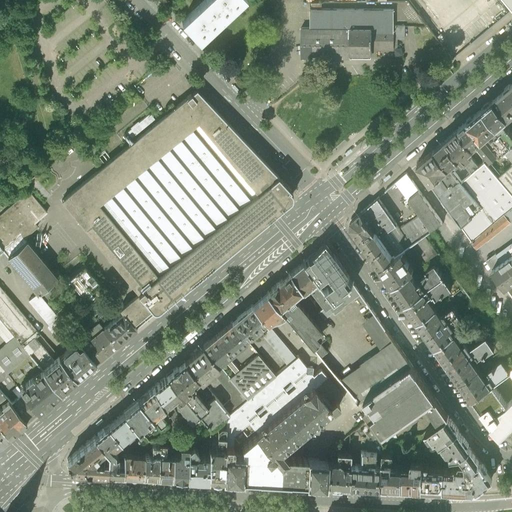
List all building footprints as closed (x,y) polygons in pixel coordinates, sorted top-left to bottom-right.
[(200,40),(223,18),(205,0),(203,0),(182,21),(200,40)] [(205,0),(223,18),(242,0),(205,0)] [(396,37),(396,36),(399,36),(399,38),(405,37),(404,25),(394,25),(394,9),(310,9),(310,28),(301,28),(301,58),(350,57),(350,54),(356,54),(356,56),(370,56),(370,54),(372,54),(371,48),(394,48),(394,46),(397,46),(397,37),(396,37)] [(511,82),(493,99),(508,116),(511,113),(511,82)] [(196,89),(62,202),(120,271),(138,293),(129,301),(120,309),(122,312),(136,328),(145,320),(290,199),(291,196),(291,193),(291,191),(289,189),(290,188),(196,89)] [(493,99),(482,108),(511,142),(511,141),(511,128),(504,119),(508,116),(493,99)] [(482,108),(467,121),(485,142),(491,136),(502,150),(511,142),(482,108)] [(467,121),(457,129),(476,150),(478,148),(490,161),(497,155),(485,142),(467,121)] [(457,129),(444,141),(459,158),(471,172),(478,166),(469,156),(474,152),(476,150),(457,129)] [(449,167),(459,158),(444,141),(433,150),(449,167)] [(511,141),(511,142),(502,150),(511,161),(511,141)] [(431,182),(449,167),(433,150),(417,163),(431,182)] [(484,160),(478,166),(471,172),(460,181),(483,209),(494,220),(504,212),(511,205),(511,192),(498,177),(484,160)] [(511,164),(498,177),(511,192),(511,164)] [(483,209),(460,181),(449,167),(431,182),(462,227),(483,209)] [(407,172),(396,182),(420,214),(400,229),(411,243),(416,239),(425,233),(442,221),(407,172)] [(30,193),(0,216),(0,248),(3,251),(8,255),(26,239),(39,228),(37,225),(49,214),(30,193)] [(378,197),(361,211),(375,230),(384,222),(389,228),(397,222),(378,197)] [(471,240),(494,220),(483,209),(462,227),(471,240)] [(351,220),(350,225),(380,266),(394,256),(375,230),(361,211),(351,220)] [(506,224),(510,220),(504,212),(494,220),(471,240),(476,247),(500,228),(506,224)] [(500,228),(510,242),(511,240),(511,232),(506,224),(500,228)] [(421,254),(425,259),(438,250),(425,233),(416,239),(425,252),(421,254)] [(59,276),(26,239),(8,255),(13,262),(39,291),(40,292),(59,276)] [(486,259),(493,268),(511,253),(511,240),(510,242),(511,244),(497,254),(496,252),(486,259)] [(312,252),(302,261),(316,280),(326,274),(331,281),(322,288),(331,299),(354,282),(328,245),(326,245),(323,241),(312,252)] [(3,251),(0,253),(0,272),(13,262),(8,255),(3,251)] [(401,251),(394,256),(380,266),(393,284),(410,272),(413,269),(401,251)] [(511,253),(493,268),(506,286),(511,281),(511,253)] [(322,288),(316,280),(302,261),(289,272),(301,287),(302,290),(308,286),(324,305),(331,299),(322,288)] [(392,284),(405,302),(444,274),(436,262),(426,269),(428,272),(423,276),(422,279),(417,283),(416,281),(416,279),(410,272),(393,284),(392,284)] [(69,279),(84,298),(100,285),(85,266),(69,279)] [(289,272),(267,291),(279,306),(292,295),(301,287),(289,272)] [(452,286),(444,274),(405,302),(417,320),(436,306),(428,294),(431,292),(432,294),(434,293),(436,296),(442,292),(443,293),(452,286)] [(367,301),(354,282),(331,299),(324,305),(318,310),(323,316),(332,310),(334,313),(358,295),(364,303),(367,301)] [(37,329),(0,285),(0,318),(15,336),(21,342),(37,329)] [(39,291),(29,300),(55,331),(66,322),(40,292),(39,291)] [(254,301),(251,304),(265,320),(266,322),(269,320),(273,318),(279,325),(288,317),(279,306),(267,291),(254,301)] [(321,326),(292,295),(279,306),(288,317),(310,343),(319,336),(315,331),(321,326)] [(251,304),(231,321),(245,338),(265,320),(251,304)] [(442,313),(436,306),(417,320),(435,345),(455,331),(451,326),(463,318),(453,304),(442,313)] [(122,312),(103,328),(117,344),(136,328),(122,312)] [(393,338),(375,312),(362,321),(381,347),(341,376),(360,399),(364,396),(412,364),(393,338)] [(0,335),(7,343),(15,336),(0,318),(0,335)] [(245,339),(245,338),(231,321),(203,345),(217,360),(245,339)] [(117,344),(103,328),(99,323),(89,331),(94,336),(82,346),(96,362),(117,344)] [(296,355),(270,326),(261,334),(287,363),(296,355)] [(40,333),(37,329),(21,342),(30,354),(41,344),(35,337),(40,333)] [(463,343),(455,331),(435,345),(447,362),(470,346),(466,340),(463,343)] [(473,352),(475,354),(477,353),(479,356),(485,351),(486,353),(495,346),(486,334),(470,346),(447,362),(460,380),(479,366),(471,354),(473,352)] [(21,342),(15,336),(7,343),(0,349),(0,363),(21,390),(43,370),(30,354),(21,342)] [(327,346),(319,336),(310,343),(319,352),(327,346)] [(75,344),(59,357),(77,378),(96,362),(82,346),(81,344),(78,347),(75,344)] [(203,345),(184,361),(197,374),(200,377),(209,369),(218,362),(217,360),(203,345)] [(257,351),(229,375),(247,397),(275,373),(257,351)] [(287,363),(275,373),(247,397),(228,414),(226,415),(226,427),(225,438),(232,438),(232,435),(248,422),(256,432),(326,375),(320,368),(313,375),(297,354),(296,355),(287,363)] [(58,357),(43,370),(61,391),(77,378),(59,357),(58,357)] [(487,377),(479,366),(460,380),(472,397),(493,382),(509,371),(511,369),(503,357),(493,364),(494,365),(488,369),(490,372),(488,373),(490,375),(487,377)] [(187,383),(197,374),(184,361),(166,376),(180,390),(200,413),(211,427),(226,415),(228,414),(223,404),(213,392),(204,400),(191,384),(189,385),(187,383)] [(232,396),(223,404),(228,414),(247,397),(229,375),(218,362),(209,369),(232,396)] [(21,390),(0,363),(0,389),(9,401),(21,390)] [(428,405),(439,422),(448,415),(412,364),(364,396),(377,414),(372,418),(384,436),(428,405)] [(511,374),(511,398),(508,403),(493,382),(472,397),(490,424),(490,426),(498,433),(511,418),(511,368),(511,369),(509,371),(511,374)] [(43,370),(21,390),(38,411),(61,391),(43,370)] [(271,451),(265,456),(268,460),(274,456),(280,463),(286,457),(280,451),(345,396),(326,375),(256,432),(271,451)] [(200,413),(180,390),(166,376),(153,387),(165,406),(174,398),(192,419),(200,413)] [(153,387),(138,400),(152,416),(165,406),(153,387)] [(0,401),(4,406),(0,408),(0,423),(9,435),(26,421),(9,401),(0,389),(0,401)] [(21,390),(9,401),(26,421),(38,411),(21,390)] [(137,428),(152,416),(138,400),(123,412),(136,426),(137,428)] [(123,412),(108,425),(121,440),(126,434),(128,436),(133,432),(131,430),(136,426),(123,412)] [(458,430),(448,415),(439,422),(425,432),(430,439),(433,438),(434,440),(437,438),(440,442),(458,430)] [(0,442),(1,442),(9,435),(0,423),(0,442)] [(108,425),(94,436),(102,445),(108,452),(107,460),(107,473),(123,474),(123,463),(117,462),(118,455),(115,455),(115,451),(113,448),(121,440),(108,425)] [(209,447),(209,454),(208,478),(223,478),(225,438),(226,427),(221,427),(218,429),(217,445),(214,448),(209,447)] [(451,456),(461,455),(471,447),(458,430),(440,442),(447,453),(449,451),(451,456)] [(242,455),(265,456),(271,451),(256,432),(243,444),(242,451),(242,455)] [(71,471),(107,473),(107,460),(99,460),(96,460),(92,454),(102,445),(94,436),(67,460),(71,471)] [(160,436),(159,444),(158,475),(172,476),(173,455),(169,455),(167,452),(168,437),(160,436)] [(327,459),(286,457),(280,463),(274,456),(268,460),(265,456),(242,455),(242,451),(231,451),(232,438),(225,438),(223,478),(241,479),(305,483),(326,484),(327,461),(327,459)] [(148,453),(144,453),(143,475),(158,475),(159,444),(152,444),(151,451),(153,453),(150,456),(148,453)] [(192,444),(188,447),(187,477),(208,478),(209,454),(202,454),(202,455),(197,455),(198,451),(192,444)] [(172,476),(187,477),(188,447),(188,446),(180,446),(180,451),(176,453),(173,453),(173,455),(172,476)] [(465,460),(465,463),(468,491),(474,491),(491,479),(491,476),(471,447),(461,455),(465,460)] [(348,485),(382,486),(383,465),(377,465),(378,451),(361,450),(360,464),(349,463),(348,485)] [(337,461),(327,461),(326,484),(348,485),(349,463),(350,452),(337,451),(337,461)] [(124,452),(123,463),(123,474),(143,475),(144,453),(130,453),(130,452),(124,452)] [(382,486),(402,487),(403,468),(403,465),(392,465),(393,453),(383,452),(383,465),(382,486)] [(402,487),(422,488),(423,464),(423,461),(411,461),(411,468),(403,468),(402,487)] [(443,489),(468,491),(465,463),(444,467),(443,489)] [(422,488),(443,489),(444,467),(423,464),(422,488)]
